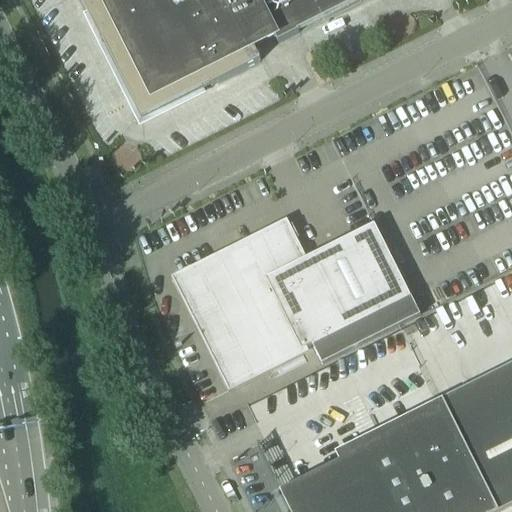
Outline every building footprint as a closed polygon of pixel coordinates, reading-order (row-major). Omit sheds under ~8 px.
[(79,0),(103,46),(104,46),(142,121),(210,87),(166,0),(79,0)] [(166,0),(210,87),(211,88),(260,63),(251,45),(272,34),(278,45),(295,37),(276,0),(166,0)] [(276,0),(295,37),(298,35),(298,34),(359,3),(357,0),(276,0)] [(320,83),(331,77),(325,66),(315,72),(320,83)] [(420,318),(374,227),(303,262),(285,226),(176,281),(195,318),(196,324),(198,331),(201,337),(204,343),(208,348),(212,354),(231,390),(304,353),(303,351),(311,347),(321,367),(420,318)] [(289,511),(504,511),(511,508),(511,367),(335,455),(339,464),(280,494),(289,511)]
